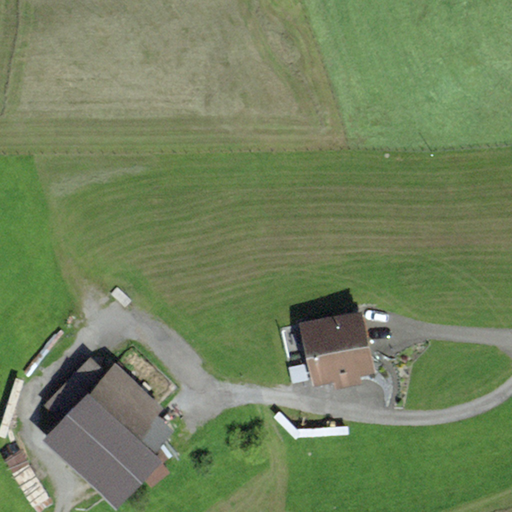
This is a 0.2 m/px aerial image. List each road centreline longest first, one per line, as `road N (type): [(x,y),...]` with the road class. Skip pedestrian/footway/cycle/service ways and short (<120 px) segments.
road 1 (track): [(511,384),(454,413),(341,413),(222,389),(128,325),(104,326),(31,401),(37,438),(61,481),(59,511)]
road 2 (track): [(388,324),(511,337)]
